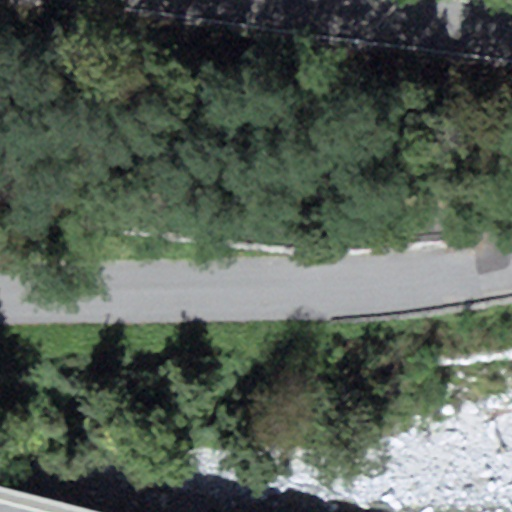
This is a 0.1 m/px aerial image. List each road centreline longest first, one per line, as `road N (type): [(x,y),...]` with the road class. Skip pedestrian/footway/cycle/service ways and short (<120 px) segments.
road 1 (track): [(511,250),(0,191)]
road 2 (residential): [(511,272),(0,299)]
road 3 (tertiary): [(260,0),(511,35)]
